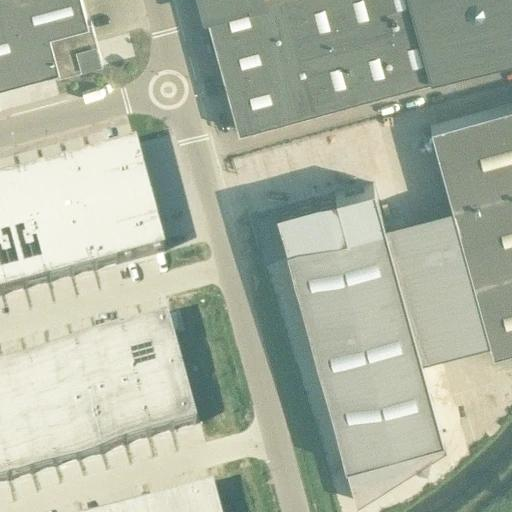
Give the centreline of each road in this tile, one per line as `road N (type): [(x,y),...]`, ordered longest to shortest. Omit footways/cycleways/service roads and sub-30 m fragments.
road 1 (unclassified): [(293,511),(181,88)]
road 2 (unknown): [(196,146),(511,74)]
road 3 (unclassified): [(181,88),(0,137)]
